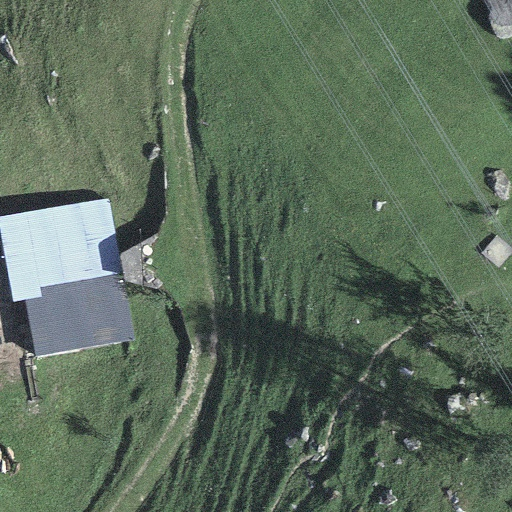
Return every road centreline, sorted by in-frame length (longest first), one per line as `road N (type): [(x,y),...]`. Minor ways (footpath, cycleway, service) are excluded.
road 1 (track): [(112,511),(192,398),(207,343),(177,63),(191,0)]
road 2 (track): [(298,0),(506,110)]
